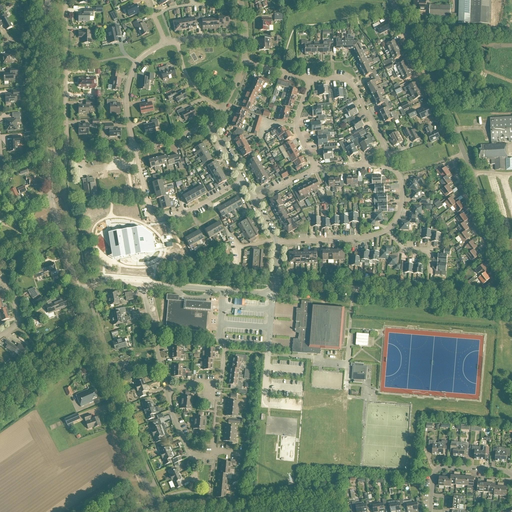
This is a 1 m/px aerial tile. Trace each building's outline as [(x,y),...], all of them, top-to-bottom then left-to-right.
[(265,0),(264,0),(253,0),(255,4),(256,4),(257,6),(256,7),(257,10),(267,7),(266,3),(267,2),(265,0)] [(459,0),(458,24),(470,25),(491,25),(491,0),(459,0)] [(129,17),(140,13),(136,5),(130,7),(129,5),(122,8),(125,15),(128,13),(129,17)] [(430,5),(430,17),(450,18),(451,6),(430,5)] [(83,14),(78,14),(78,22),(89,22),(89,17),(93,17),(93,10),(83,10),(83,14)] [(116,11),(112,13),(116,21),(120,19),(116,11)] [(10,23),(7,18),(8,17),(5,13),(1,17),(0,17),(0,26),(0,27),(3,25),(6,30),(13,26),(11,22),(10,23)] [(207,20),(204,20),(204,17),(202,17),(202,13),(198,14),(198,20),(202,20),(202,30),(207,30),(207,29),(208,29),(207,20)] [(189,19),(191,31),(193,30),(192,29),(196,28),(195,24),(199,24),(198,18),(194,18),(192,19),(191,16),(188,16),(189,19)] [(271,26),(271,18),(261,18),(261,22),(260,23),(257,23),(257,27),(259,27),(260,28),(260,31),(267,31),(267,27),(269,27),(269,26),(271,26)] [(141,37),(149,33),(146,27),(145,24),(141,25),(139,21),(133,23),(136,30),(137,29),(141,37)] [(387,23),(380,26),(379,23),(373,26),(375,31),(378,29),(380,34),(390,30),(387,23)] [(117,37),(120,37),(118,26),(113,27),(113,29),(108,30),(108,34),(107,34),(109,44),(118,42),(117,37)] [(82,28),(82,31),(78,31),(78,36),(79,36),(79,38),(82,38),(82,40),(82,42),(82,43),(91,43),(91,39),(92,39),(92,33),(91,33),(91,32),(88,32),(88,28),(82,28)] [(359,42),(354,42),(354,38),(351,38),(351,36),(348,36),(348,38),(348,50),(354,50),(359,42)] [(336,50),(342,50),(342,42),(338,42),(338,38),(336,38),(336,40),(333,40),(333,47),(336,46),(336,50)] [(270,44),(270,39),(264,39),(264,40),(258,40),(258,44),(259,44),(259,49),(259,51),(260,51),(269,51),(269,44),(270,44)] [(332,47),(331,40),(326,40),(326,42),(322,42),(323,46),(322,46),(323,54),(329,54),(329,47),(332,47)] [(385,52),(386,55),(399,48),(396,40),(387,45),(388,48),(389,50),(385,52)] [(304,55),(305,55),(305,56),(309,56),(309,55),(311,55),(310,46),(310,42),(307,43),(307,41),(301,41),(301,47),(304,47),(304,55)] [(354,50),(356,55),(367,50),(366,48),(362,49),(359,42),(354,50)] [(399,48),(386,55),(387,57),(391,55),(393,57),(394,59),(394,60),(395,60),(403,56),(399,48)] [(356,55),(359,60),(366,57),(365,54),(368,52),(367,50),(356,55)] [(11,55),(14,55),(14,51),(7,51),(7,55),(2,55),(3,64),(12,64),(11,55)] [(359,60),(362,66),(372,61),(371,58),(368,60),(366,57),(359,60)] [(360,67),(363,72),(370,68),(368,65),(373,63),(372,61),(362,66),(360,67)] [(398,68),(399,71),(393,74),(394,76),(409,69),(406,61),(397,65),(398,68)] [(176,77),(173,68),(167,70),(166,67),(159,69),(162,80),(169,78),(169,79),(176,77)] [(371,72),(370,68),(363,72),(365,78),(370,75),(372,78),(377,75),(375,70),(371,72)] [(15,76),(18,76),(18,69),(10,69),(10,73),(3,74),(4,82),(15,81),(15,76)] [(413,77),(409,69),(394,76),(395,78),(401,75),(403,78),(404,81),(413,77)] [(122,80),(117,79),(118,72),(112,71),(111,81),(113,81),(112,86),(109,85),(108,90),(111,90),(119,91),(120,84),(121,84),(122,80)] [(153,81),(154,75),(147,74),(146,78),(140,78),(139,90),(148,90),(149,81),(153,81)] [(369,90),(377,87),(375,84),(380,81),(378,76),(372,79),(373,82),(367,85),(369,90)] [(88,89),(96,89),(96,77),(88,77),(88,78),(82,78),(82,79),(79,79),(79,88),(88,87),(88,89)] [(253,84),(262,88),(264,83),(266,83),(267,80),(261,77),(260,80),(255,78),(253,84)] [(409,91),(410,94),(419,90),(416,83),(407,87),(407,88),(404,89),(406,92),(409,91)] [(262,88),(253,84),(250,90),(257,93),(257,94),(259,94),(262,88)] [(322,86),(323,96),(328,95),(328,99),(331,99),(331,95),(330,87),(327,88),(327,86),(322,86)] [(395,92),(396,94),(402,92),(400,86),(394,89),(395,92)] [(377,87),(369,90),(372,96),(383,91),(381,88),(378,90),(377,87)] [(297,90),(293,89),(289,88),(288,88),(288,89),(286,94),(296,97),(297,90)] [(248,89),(246,95),(255,99),(257,94),(257,93),(250,90),(248,89)] [(342,89),(337,90),(338,99),(343,99),(343,102),(346,102),(345,90),(342,90),(342,89)] [(419,90),(410,94),(412,97),(409,99),(410,102),(414,100),(414,101),(423,96),(419,90)] [(16,97),(19,97),(19,91),(13,91),(13,95),(5,95),(6,103),(17,102),(16,97)] [(178,103),(187,98),(183,91),(175,95),(174,92),(166,95),(169,101),(175,98),(178,103)] [(383,91),(372,96),(375,101),(382,98),(380,94),(384,93),(383,91)] [(284,100),(294,103),(296,97),(286,94),(282,93),(281,99),(284,100)] [(255,99),(246,95),(243,101),(252,105),(255,99)] [(390,103),(389,104),(387,99),(383,101),(382,98),(375,101),(377,107),(382,104),(384,107),(391,103),(390,103)] [(141,114),(153,111),(151,104),(156,103),(155,99),(147,100),(148,104),(140,105),(141,114)] [(120,114),(119,103),(116,103),(116,100),(107,100),(107,107),(110,107),(110,114),(120,114)] [(294,103),(284,100),(282,106),(292,109),(294,103)] [(88,110),(92,110),(92,101),(86,101),(86,106),(78,106),(78,114),(85,114),(88,114),(88,110)] [(250,111),(252,105),(243,101),(241,107),(250,111)] [(321,107),(325,107),(329,106),(329,103),(317,105),(317,107),(311,108),(312,112),(321,112),(321,107)] [(393,109),(391,103),(384,107),(385,110),(380,112),(382,118),(394,112),(394,111),(390,114),(388,111),(393,109)] [(402,105),(404,111),(410,108),(408,103),(402,105)] [(347,106),(340,109),(338,110),(339,112),(341,111),(342,112),(345,110),(347,114),(355,110),(353,105),(348,108),(347,106)] [(419,114),(422,119),(431,115),(428,107),(416,113),(414,110),(408,113),(410,119),(419,114)] [(178,115),(179,117),(183,116),(185,121),(196,116),(192,108),(185,112),(183,109),(177,112),(178,115)] [(235,114),(244,118),(247,112),(238,108),(235,114)] [(278,114),(288,117),(290,110),(280,108),(278,114)] [(349,118),(346,120),(342,122),(343,124),(347,122),(354,119),(353,116),(358,114),(355,110),(347,114),(349,118)] [(394,112),(382,118),(385,123),(392,120),(393,123),(399,120),(396,115),(394,112)] [(16,123),(21,123),(20,113),(12,114),(12,118),(14,118),(14,120),(6,121),(7,131),(17,130),(16,123)] [(244,118),(235,114),(233,120),(242,124),(244,118)] [(286,123),(288,117),(278,114),(276,120),(286,123)] [(496,142),(511,141),(511,117),(490,118),(491,144),(481,145),(481,150),(479,150),(479,159),(485,158),(485,159),(491,159),(491,165),(495,164),(496,171),(505,170),(504,159),(506,159),(506,170),(511,169),(511,157),(507,158),(507,144),(496,144),(496,142)] [(355,121),(354,119),(347,122),(348,125),(352,123),(354,127),(362,122),(360,118),(355,121)] [(318,119),(316,119),(316,122),(311,123),(311,127),(320,126),(320,122),(324,121),(323,119),(318,119)] [(155,131),(155,129),(159,128),(157,120),(151,121),(152,124),(144,126),(146,134),(155,131)] [(242,124),(233,120),(230,126),(237,129),(236,132),(232,134),(234,137),(240,133),(243,134),(244,132),(239,130),(242,124)] [(354,127),(356,131),(353,133),(354,135),(363,131),(361,128),(364,127),(362,122),(354,127)] [(88,130),(89,130),(89,124),(85,124),(85,125),(78,125),(79,135),(83,135),(83,134),(89,134),(88,130)] [(109,137),(120,137),(120,129),(113,129),(113,124),(104,124),(104,131),(109,131),(109,137)] [(431,143),(440,139),(436,131),(433,132),(430,126),(423,129),(425,133),(426,132),(428,135),(427,135),(431,143)] [(271,130),(272,131),(270,132),(273,137),(276,135),(278,138),(279,137),(286,133),(283,127),(279,130),(277,127),(271,130)] [(403,131),(407,138),(410,137),(413,142),(420,139),(415,130),(411,132),(410,130),(408,131),(407,129),(403,131)] [(281,143),(282,146),(289,143),(289,142),(287,140),(291,138),(288,132),(286,133),(279,137),(278,138),(279,141),(281,140),(282,142),(281,143)] [(394,147),(402,142),(397,132),(391,136),(392,138),(390,140),(391,143),(392,143),(394,147)] [(240,133),(234,137),(235,139),(234,140),(237,146),(245,141),(242,135),(243,134),(240,133)] [(323,136),(317,137),(317,141),(327,141),(326,136),(330,136),(330,135),(336,135),(335,133),(330,134),(330,133),(328,133),(322,134),(323,136)] [(368,140),(364,142),(368,151),(372,148),(370,144),(373,143),(374,143),(369,134),(369,135),(366,137),(368,140)] [(13,141),(8,142),(9,152),(18,152),(17,145),(21,145),(20,136),(13,137),(13,141)] [(352,136),(346,139),(347,142),(351,140),(354,145),(350,147),(354,155),(358,153),(356,148),(358,147),(354,140),(353,137),(352,136)] [(357,138),(354,140),(358,147),(359,149),(361,147),(364,153),(368,151),(364,142),(360,144),(357,138)] [(245,141),(237,146),(240,151),(248,147),(245,141)] [(285,152),(294,147),(291,141),(289,142),(289,143),(282,146),(285,152)] [(342,142),(339,143),(341,147),(345,154),(347,152),(350,157),(354,155),(350,147),(346,149),(344,146),(342,142)] [(195,156),(198,155),(197,154),(206,149),(203,143),(194,148),(197,152),(194,154),(195,156)] [(252,152),(248,147),(240,151),(243,157),(248,155),(249,157),(255,154),(253,151),(252,152)] [(285,152),(288,157),(297,152),(294,147),(285,152)] [(336,150),(336,147),(329,148),(324,148),(324,156),(333,155),(333,150),(336,150)] [(197,154),(198,155),(200,158),(197,159),(198,161),(201,160),(200,159),(209,154),(206,149),(197,154)] [(288,157),(289,158),(287,158),(289,161),(290,161),(292,163),(293,162),(300,158),(297,152),(288,157)] [(204,164),(212,159),(209,154),(200,159),(201,160),(203,163),(200,165),(201,167),(204,165),(204,164)] [(172,157),(174,165),(178,164),(179,169),(185,168),(182,159),(179,160),(178,155),(172,157)] [(166,156),(160,158),(162,166),(166,165),(167,170),(169,170),(166,158),(167,158),(166,156)] [(250,167),(259,162),(261,161),(258,156),(256,157),(247,162),(249,166),(248,166),(249,168),(250,167)] [(302,157),(300,158),(293,162),(296,167),(295,168),(297,171),(302,168),(301,165),(305,163),(302,157)] [(155,171),(157,171),(154,159),(149,161),(151,169),(154,168),(155,171)] [(208,169),(210,171),(218,167),(216,162),(204,168),(205,170),(208,169)] [(250,171),(251,173),(261,167),(259,162),(250,167),(252,170),(250,171)] [(449,165),(446,168),(443,164),(435,169),(436,171),(438,174),(439,173),(443,179),(444,179),(450,174),(448,171),(451,168),(449,165)] [(221,171),(218,167),(210,171),(211,174),(208,176),(209,178),(221,171)] [(261,167),(251,173),(252,174),(254,174),(255,177),(266,170),(264,171),(261,167)] [(257,182),(269,175),(268,173),(266,170),(255,177),(257,180),(256,180),(257,182)] [(224,176),(221,171),(209,178),(211,180),(214,178),(215,181),(224,176)] [(440,182),(445,188),(451,183),(449,179),(452,177),(450,174),(444,179),(443,179),(440,182)] [(269,175),(257,182),(258,184),(259,183),(261,186),(269,181),(268,179),(270,177),(269,175)] [(224,176),(215,181),(217,183),(214,185),(215,187),(227,181),(224,176)] [(43,177),(30,177),(26,177),(26,181),(30,181),(30,186),(43,186),(43,184),(45,184),(45,179),(43,179),(43,177)] [(83,185),(85,198),(88,197),(89,200),(93,199),(92,197),(96,196),(93,178),(94,178),(89,179),(89,177),(86,178),(86,179),(81,180),(82,180),(83,185)] [(409,181),(408,190),(413,190),(418,191),(418,185),(422,185),(422,178),(415,177),(415,181),(409,181)] [(326,187),(329,187),(333,187),(333,193),(335,193),(334,178),(329,179),(329,180),(325,180),(326,188),(326,187)] [(152,183),(153,189),(163,186),(162,183),(165,182),(165,180),(152,183)] [(312,182),(317,193),(319,192),(317,189),(321,188),(317,180),(312,182)] [(307,185),(311,193),(314,191),(315,194),(317,193),(312,182),(307,185)] [(450,188),(453,186),(451,183),(445,188),(441,190),(446,197),(453,192),(450,188)] [(197,184),(195,185),(201,197),(206,194),(201,185),(198,187),(197,184)] [(192,191),(197,199),(201,197),(195,185),(193,186),(194,189),(192,191)] [(307,185),(302,187),(307,198),(309,197),(308,194),(311,193),(307,185)] [(27,191),(24,186),(17,189),(20,194),(27,191)] [(297,190),(298,191),(296,193),(300,202),(306,199),(305,199),(307,198),(302,187),(297,190)] [(14,202),(16,201),(14,198),(19,196),(15,188),(9,191),(14,202)] [(192,202),(197,199),(192,191),(189,192),(187,189),(185,191),(192,202)] [(166,197),(166,196),(165,194),(168,193),(168,190),(155,194),(156,199),(158,198),(166,197)] [(424,204),(432,205),(433,205),(433,202),(429,201),(430,199),(421,198),(422,191),(418,191),(413,190),(412,199),(419,200),(419,204),(424,204)] [(192,202),(185,191),(183,192),(185,195),(182,196),(187,205),(192,202)] [(168,196),(166,196),(166,197),(158,198),(160,204),(169,202),(170,203),(173,202),(172,200),(169,200),(168,196)] [(270,205),(271,206),(281,200),(278,196),(270,201),(272,204),(270,205)] [(239,208),(243,205),(238,197),(232,200),(237,208),(236,209),(238,212),(240,211),(239,208)] [(460,202),(458,199),(454,202),(452,198),(445,203),(450,209),(453,207),(460,202)] [(453,207),(458,213),(464,208),(462,204),(465,202),(463,199),(460,202),(453,207)] [(232,200),(227,203),(232,211),(231,212),(233,215),(235,214),(233,211),(236,209),(237,208),(232,200)] [(282,206),(284,205),(281,200),(271,206),(272,208),(273,207),(275,210),(282,206)] [(174,205),(173,202),(170,203),(169,202),(160,204),(161,210),(171,208),(171,209),(175,208),(174,205)] [(232,211),(227,203),(222,206),(227,214),(226,215),(228,218),(230,217),(228,214),(231,212),(232,211)] [(284,211),(286,210),(284,205),(282,206),(275,210),(273,211),(275,215),(276,214),(276,216),(284,211)] [(223,217),(226,215),(227,214),(222,206),(217,209),(221,217),(221,218),(223,221),(225,220),(223,217)] [(409,213),(408,218),(414,218),(419,220),(419,219),(421,219),(422,206),(413,206),(412,213),(409,213)] [(276,217),(278,221),(287,216),(284,211),(276,216),(277,217),(276,217)] [(461,225),(468,220),(465,217),(469,214),(467,211),(456,219),(461,225)] [(378,213),(375,213),(373,213),(373,220),(370,220),(370,226),(375,226),(375,222),(383,222),(382,213),(378,213)] [(287,216),(278,221),(281,226),(283,224),(290,220),(292,219),(291,218),(289,219),(287,216)] [(419,221),(419,220),(414,218),(408,218),(408,221),(401,221),(400,230),(409,231),(410,223),(420,224),(420,221),(419,221)] [(252,222),(252,221),(250,222),(248,219),(238,225),(240,229),(252,222)] [(283,228),(284,230),(294,224),(292,219),(290,220),(283,224),(285,227),(283,228)] [(461,225),(457,228),(462,234),(469,229),(466,225),(470,223),(468,220),(461,225)] [(139,222),(94,229),(98,257),(142,251),(139,222)] [(219,222),(214,225),(219,233),(221,232),(223,235),(225,234),(219,222)] [(240,229),(243,233),(253,227),(251,224),(253,223),(252,222),(240,229)] [(297,229),(294,224),(284,230),(285,231),(287,230),(289,234),(297,229)] [(209,227),(216,239),(218,238),(216,235),(219,233),(214,225),(209,227)] [(216,239),(209,227),(204,230),(209,239),(212,237),(214,240),(216,239)] [(253,227),(243,233),(245,237),(257,230),(257,229),(255,230),(253,227)] [(462,234),(459,236),(455,239),(458,243),(462,241),(463,243),(470,238),(467,234),(471,232),(469,229),(462,234)] [(257,230),(245,237),(247,241),(247,242),(248,241),(250,243),(256,240),(255,238),(258,236),(258,235),(258,236),(256,233),(258,232),(257,230)] [(199,231),(194,233),(199,242),(201,240),(203,243),(205,242),(199,231)] [(189,236),(196,248),(198,246),(196,243),(199,242),(194,233),(189,236)] [(444,234),(441,234),(437,233),(435,247),(437,247),(437,243),(440,243),(440,245),(444,245),(445,239),(444,239),(444,237),(444,234)] [(196,248),(189,236),(184,239),(189,247),(192,246),(194,249),(196,248)] [(466,246),(470,252),(470,253),(477,248),(474,244),(478,241),(476,239),(466,246)] [(380,253),(379,259),(388,260),(389,257),(389,253),(393,253),(393,252),(393,247),(388,247),(384,247),(384,250),(380,250),(380,252),(380,253)] [(250,250),(250,255),(264,256),(264,255),(262,254),(262,251),(259,251),(259,248),(252,248),(251,250),(250,250)] [(470,253),(470,252),(467,255),(472,262),(478,257),(476,253),(479,250),(477,248),(470,253)] [(444,250),(444,254),(438,253),(438,256),(434,256),(433,258),(447,259),(447,256),(450,256),(450,250),(444,250)] [(401,265),(397,264),(398,257),(389,257),(388,260),(388,266),(395,266),(394,270),(400,270),(401,265)] [(401,272),(404,272),(404,273),(409,274),(410,260),(408,260),(408,264),(405,264),(405,262),(402,262),(401,272)] [(50,273),(56,271),(53,263),(52,263),(51,262),(32,268),(35,278),(47,274),(47,272),(50,271),(50,273)] [(477,269),(475,271),(478,275),(480,273),(482,275),(482,276),(489,271),(486,267),(490,264),(488,262),(477,269)] [(446,272),(446,268),(433,267),(433,269),(437,269),(437,272),(435,272),(435,275),(441,276),(446,276),(446,272)] [(483,285),(482,285),(484,287),(484,288),(485,287),(489,284),(487,282),(490,279),(487,276),(491,273),(489,271),(482,276),(482,275),(479,278),(483,285)] [(118,298),(117,294),(119,294),(118,291),(116,291),(116,292),(107,294),(108,300),(109,300),(118,298)] [(179,296),(168,295),(167,295),(166,301),(168,301),(166,329),(206,332),(208,304),(178,301),(179,296)] [(40,296),(31,301),(34,306),(43,300),(40,296)] [(57,301),(50,304),(53,313),(68,306),(65,299),(64,300),(63,299),(62,296),(56,298),(57,301)] [(299,333),(299,340),(294,339),(293,353),(321,355),(321,349),(339,350),(339,351),(340,346),(344,346),(347,313),(343,313),(343,307),(343,308),(312,305),(312,302),(302,301),(301,309),(297,309),(296,315),(298,315),(298,316),(297,318),(296,330),(295,330),(295,331),(296,331),(296,333),(299,333)] [(112,320),(121,318),(122,318),(124,317),(123,314),(126,313),(125,308),(115,310),(116,313),(110,314),(112,320)] [(10,319),(8,314),(0,316),(0,318),(0,319),(1,322),(10,319)] [(127,317),(124,318),(124,317),(122,318),(121,318),(112,320),(113,326),(122,324),(122,325),(127,324),(127,322),(128,321),(127,317)] [(357,334),(356,346),(362,346),(368,347),(369,335),(357,334)] [(117,350),(127,347),(124,339),(112,342),(115,350),(116,349),(117,350)] [(17,348),(6,341),(4,343),(7,345),(6,348),(14,354),(16,351),(15,351),(17,349),(17,348)] [(19,344),(17,348),(17,349),(20,351),(23,353),(24,354),(27,350),(19,344)] [(0,350),(2,353),(0,355),(4,358),(6,356),(7,358),(11,354),(0,345),(0,350)] [(143,351),(116,360),(122,378),(149,368),(143,351)] [(233,358),(232,363),(241,364),(241,362),(246,363),(247,356),(235,355),(235,358),(233,358)] [(355,363),(355,367),(353,367),(352,380),(354,380),(354,383),(362,384),(362,380),(365,381),(366,368),(363,367),(363,364),(355,363)] [(135,386),(136,389),(146,385),(144,380),(141,381),(139,378),(133,380),(136,386),(135,386)] [(238,381),(229,380),(228,385),(230,385),(230,389),(241,390),(242,383),(237,383),(238,381)] [(65,389),(64,389),(67,396),(73,394),(70,387),(68,388),(67,385),(64,386),(65,389)] [(146,385),(136,389),(137,392),(138,392),(140,398),(146,396),(145,392),(148,391),(146,385)] [(92,400),(97,398),(93,389),(89,391),(89,389),(75,395),(81,407),(93,402),(92,400)] [(144,412),(154,408),(152,403),(149,404),(147,400),(141,402),(144,408),(143,409),(144,412)] [(238,417),(239,402),(227,401),(225,416),(238,417)] [(157,407),(154,408),(144,412),(145,415),(146,415),(148,420),(154,418),(152,415),(159,412),(157,407)] [(77,414),(64,420),(67,426),(80,420),(77,414)] [(90,415),(84,417),(88,430),(93,428),(94,428),(100,426),(98,418),(91,420),(91,419),(92,419),(90,415)] [(159,419),(158,420),(151,422),(152,424),(149,425),(151,431),(152,434),(162,431),(165,430),(163,424),(160,425),(160,424),(161,424),(159,419)] [(235,443),(237,427),(224,426),(223,441),(235,443)] [(167,435),(165,430),(162,431),(152,434),(153,437),(156,443),(162,441),(160,437),(167,435)] [(432,454),(438,455),(439,443),(438,444),(436,444),(436,442),(429,441),(429,447),(433,448),(432,454)] [(442,443),(439,443),(438,455),(443,455),(444,448),(447,449),(447,442),(442,441),(442,443)] [(453,456),(459,457),(460,443),(457,443),(457,442),(451,442),(451,449),(454,449),(453,456)] [(460,443),(459,457),(464,457),(465,450),(468,450),(468,444),(463,444),(463,443),(460,443)] [(164,445),(158,448),(160,453),(160,454),(161,457),(173,451),(171,446),(165,449),(164,445)] [(474,460),(480,460),(480,449),(481,447),(472,446),(472,453),(475,453),(474,460)] [(486,456),(489,456),(489,454),(489,448),(484,447),(483,450),(480,449),(480,460),(485,461),(486,456)] [(501,462),(502,448),(499,448),(493,447),(493,454),(496,454),(495,461),(501,462)] [(505,448),(502,448),(501,462),(506,462),(507,455),(510,456),(510,449),(505,449),(505,448)] [(173,451),(161,457),(162,460),(163,459),(165,465),(171,463),(170,459),(175,457),(173,451)] [(170,479),(180,475),(178,469),(175,471),(174,468),(167,471),(170,476),(169,476),(170,479)] [(227,474),(220,474),(218,474),(217,480),(227,480),(227,482),(231,482),(231,480),(227,479),(227,475),(227,474)] [(439,486),(445,487),(446,474),(443,474),(442,478),(439,478),(439,481),(437,481),(437,486),(439,486)] [(181,487),(180,485),(179,481),(182,480),(180,475),(170,479),(172,482),(172,481),(175,489),(181,487)] [(217,480),(217,486),(226,487),(226,488),(231,488),(231,486),(226,485),(227,482),(227,480),(217,480)] [(226,487),(217,486),(216,492),(226,493),(226,494),(230,494),(230,492),(226,491),(226,488),(226,487)] [(225,497),(226,494),(226,493),(216,492),(216,498),(225,499),(225,500),(229,500),(230,498),(225,497)] [(464,500),(464,497),(460,496),(459,500),(450,499),(450,504),(460,505),(460,500),(464,500)] [(418,511),(418,508),(421,508),(419,498),(416,499),(417,503),(412,504),(413,511),(418,511)] [(404,507),(403,502),(402,499),(399,499),(400,500),(394,501),(395,505),(396,511),(401,511),(401,507),(404,507)] [(395,505),(394,501),(388,502),(388,506),(390,505),(390,511),(396,511),(395,505)] [(403,502),(404,507),(404,509),(407,508),(407,511),(413,511),(412,504),(411,501),(403,502)] [(361,503),(355,504),(355,502),(352,502),(353,510),(356,509),(356,511),(361,511),(361,506),(361,503)]
